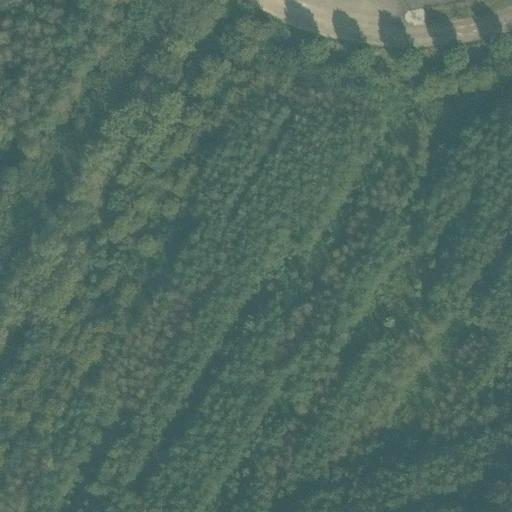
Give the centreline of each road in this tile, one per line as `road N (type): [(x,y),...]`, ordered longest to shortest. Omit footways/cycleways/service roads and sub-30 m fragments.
road 1 (track): [(0,365),(229,0)]
road 2 (unclassified): [(348,19),(416,35),(511,23)]
